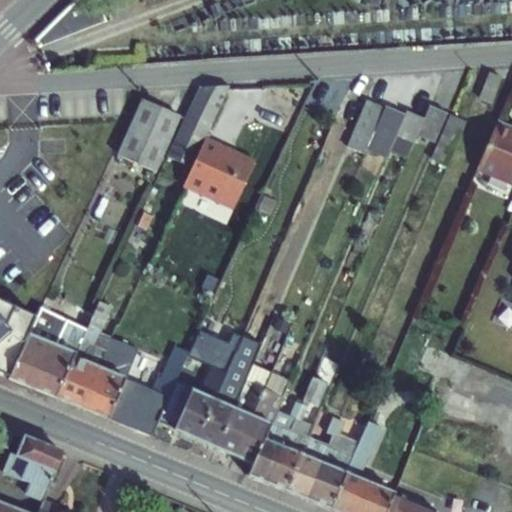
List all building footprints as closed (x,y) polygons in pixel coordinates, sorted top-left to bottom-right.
[(106,21),(97,0),(77,0),(37,40),(38,45),(37,46),(38,50),(42,48),(42,47),(106,21)] [(489,74),(479,98),(492,103),(502,78),(489,74)] [(343,101),(340,107),(356,114),(366,88),(351,82),(343,101)] [(168,157),(192,168),(205,140),(230,86),(199,88),(168,157)] [(340,107),(343,101),(329,95),(320,117),(334,123),(340,107)] [(143,100),(118,156),(155,172),(180,116),(143,100)] [(368,149),(385,108),(367,100),(348,146),(365,154),(368,149)] [(385,108),(368,149),(386,157),(390,150),(405,115),(386,106),(385,108)] [(417,135),(436,142),(448,114),(430,106),(424,119),(417,135)] [(405,115),(390,150),(407,158),(417,135),(424,119),(406,111),(405,115)] [(432,160),(447,166),(466,122),(451,116),(432,160)] [(511,185),(511,129),(496,123),(476,170),(511,185)] [(192,168),(184,185),(234,208),(255,163),(205,140),(192,168)] [(152,217),(142,212),(135,226),(146,231),(152,217)] [(0,374),(9,379),(37,318),(0,301),(0,374)] [(112,308),(100,302),(87,330),(55,398),(82,409),(111,339),(99,334),(112,308)] [(55,398),(87,330),(41,309),(37,318),(9,379),(9,380),(55,398)] [(199,394),(174,383),(168,398),(157,424),(198,442),(240,344),(224,337),(199,394)] [(157,424),(168,398),(114,375),(126,345),(111,339),(82,409),(152,437),(157,424)] [(255,350),(240,344),(198,442),(217,450),(246,381),(242,379),(255,350)] [(160,376),(174,383),(188,355),(174,348),(160,376)] [(254,364),(246,381),(217,450),(235,458),(272,373),(272,372),(254,364)] [(282,400),(290,381),(272,373),(235,458),(254,466),(278,411),(282,400)] [(313,377),(304,400),(309,403),(317,406),(327,383),(313,377)] [(295,406),(282,400),(278,411),(290,416),(295,406)] [(302,404),(297,401),(295,406),(290,416),(278,411),(254,466),(249,477),(267,485),(302,404)] [(312,426),(301,422),(307,407),(302,404),(267,485),(285,492),(308,438),(312,426)] [(332,436),(339,421),(333,418),(326,433),(332,436)] [(330,511),(359,443),(340,435),(345,423),(339,421),(332,436),(328,446),(305,500),(330,511)] [(382,427),(368,422),(359,443),(330,511),(332,511),(386,511),(394,493),(359,479),(382,427)] [(13,433),(0,427),(0,445),(6,448),(13,433)] [(44,502),(63,454),(25,438),(17,456),(10,475),(30,484),(25,494),(44,502)] [(305,500),(328,446),(308,438),(285,492),(305,500)] [(10,475),(17,456),(10,453),(2,472),(10,475)] [(386,511),(436,511),(437,511),(394,493),(386,511)] [(23,511),(0,502),(0,511),(23,511)] [(44,502),(40,511),(56,511),(58,508),(44,502)]
